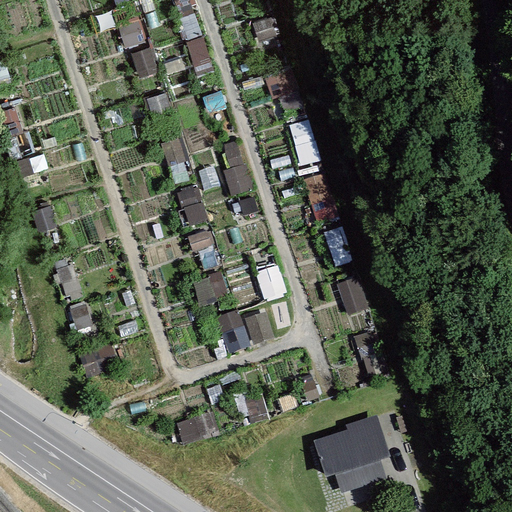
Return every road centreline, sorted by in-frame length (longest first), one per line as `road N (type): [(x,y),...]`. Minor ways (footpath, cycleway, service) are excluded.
road 1 (residential): [(481,0),(511,168)]
road 2 (primary): [(0,415),(138,511)]
